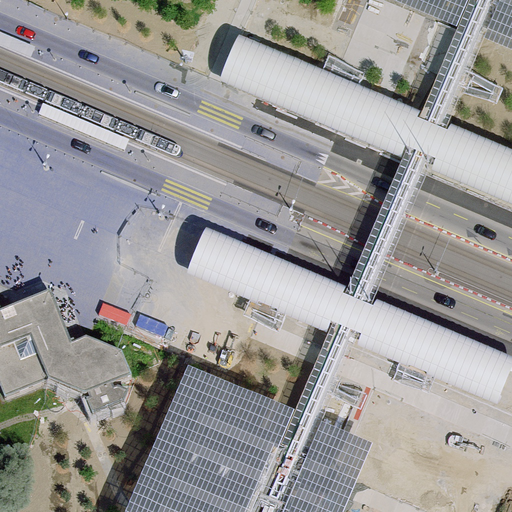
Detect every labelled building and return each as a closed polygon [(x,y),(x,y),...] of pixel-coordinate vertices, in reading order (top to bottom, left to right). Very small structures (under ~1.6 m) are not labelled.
[(417,124),(445,135),(447,128),(486,40),(511,50),(511,0),(394,0),(404,4),(431,16),(457,27),(421,116),(417,124)] [(327,74),(240,35),(222,81),(402,162),(405,154),(432,164),(428,172),(511,206),(511,154),(447,128),(445,135),(417,124),(421,116),(394,104),(335,78),(327,74)] [(346,295),(343,302),(370,313),(373,305),(377,293),(386,274),(395,251),(398,245),(400,241),(403,232),(405,228),(407,222),(417,200),(424,182),(428,172),(432,164),(405,154),(402,162),(398,171),(391,187),(378,218),(372,233),(359,264),(352,282),(346,295)] [(346,295),(209,233),(191,273),(328,333),(332,321),(361,334),(355,345),(500,404),(511,373),(511,364),(373,305),(370,313),(343,302),(346,295)] [(0,311),(0,380),(8,401),(52,383),(70,391),(88,398),(91,396),(93,402),(87,404),(93,419),(126,406),(131,396),(121,392),(116,394),(113,387),(134,379),(124,355),(90,339),(88,340),(75,346),(60,309),(53,293),(1,313),(0,311)] [(361,334),(332,321),(328,333),(318,356),(296,410),(189,365),(126,511),(343,511),(373,443),(323,421),(346,367),(355,345),(361,334)]
